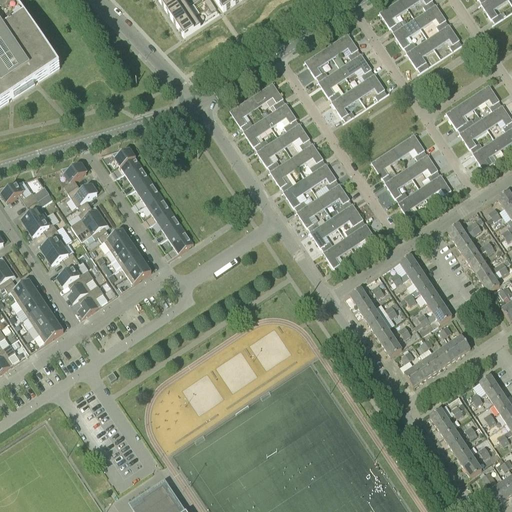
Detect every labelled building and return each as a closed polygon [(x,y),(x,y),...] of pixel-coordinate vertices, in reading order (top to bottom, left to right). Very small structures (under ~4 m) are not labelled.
[(12,0),(0,0),(0,110),(8,105),(60,71),(12,0)] [(163,0),(159,3),(165,12),(182,1),(184,0),(163,0)] [(214,0),(223,13),(232,7),(227,0),(214,0)] [(393,35),(402,28),(396,19),(408,10),(402,0),(379,15),(390,31),(391,30),(393,35)] [(426,13),(435,7),(432,3),(433,3),(431,0),(401,0),(402,0),(408,10),(419,3),(426,13)] [(495,26),(504,20),(501,15),(505,13),(501,7),(508,2),(506,0),(489,0),(481,5),(480,6),(491,22),(492,21),(495,26)] [(182,1),(165,12),(171,21),(188,10),(182,1)] [(437,35),(448,27),(446,23),(436,7),(435,7),(426,13),(414,21),(421,31),(433,23),(436,29),(434,30),(437,35)] [(188,10),(171,21),(177,30),(194,19),(188,10)] [(194,19),(177,30),(184,40),(200,28),(194,19)] [(407,55),(416,49),(409,39),(421,31),(414,21),(402,28),(393,35),(392,35),(403,51),(404,51),(407,55)] [(450,49),(453,54),(462,48),(459,43),(449,27),(448,27),(437,35),(427,41),(434,51),(449,41),(453,47),(450,49)] [(327,50),(333,60),(348,51),(351,56),(348,58),(351,63),(360,57),(358,53),(358,52),(348,36),(327,50)] [(420,75),(432,67),(429,63),(426,65),(422,59),(434,51),(427,41),(416,49),(407,55),(406,55),(416,71),(417,71),(420,75)] [(327,50),(305,64),(305,65),(315,81),(316,80),(319,84),(328,78),(325,74),(321,77),(317,71),(322,68),(333,60),(327,50)] [(351,63),(340,70),(347,80),(355,75),(362,84),(373,77),(371,73),(372,72),(361,56),(360,57),(351,63)] [(319,84),(318,84),(329,101),(329,100),(332,104),(344,96),(342,92),(335,96),(331,90),(347,80),(340,70),(328,78),(319,84)] [(371,93),(378,103),(387,97),(384,93),(385,92),(374,76),(373,77),(362,84),(354,89),(361,100),(371,93)] [(253,98),(260,109),(273,100),(276,106),(273,108),(276,112),(285,106),(283,102),(273,85),(253,98)] [(490,116),(501,108),(499,104),(500,103),(489,87),(468,101),(474,112),(486,104),(489,110),(487,112),(490,116)] [(346,125),(361,114),(358,110),(348,116),(345,110),(361,100),(354,89),(344,96),(332,104),(331,105),(342,121),(342,120),(346,125)] [(244,133),(253,127),(250,123),(247,125),(243,120),(260,109),(253,98),(230,114),(240,130),(241,129),(244,133)] [(460,135),(475,126),(472,122),(463,127),(459,122),(474,112),(468,101),(446,116),(456,132),(457,131),(460,135)] [(287,134),(299,126),(296,122),(297,122),(286,105),(285,106),(276,112),(265,119),(272,129),(283,122),(286,128),(284,130),(287,134)] [(506,134),(511,129),(511,122),(502,107),(501,108),(490,116),(481,122),(488,132),(502,122),(506,128),(503,130),(506,134)] [(257,154),(268,146),(266,143),(264,144),(263,143),(260,145),(256,140),(272,129),(265,119),(253,127),(244,133),(243,134),(254,150),(257,154)] [(473,156),(482,150),(480,145),(476,147),(473,142),(488,132),(481,122),(475,126),(460,135),(459,136),(470,152),(471,152),(473,156)] [(300,154),(312,146),(309,142),(310,142),(299,126),(287,134),(279,139),(285,150),(296,143),(300,148),(297,150),(300,154)] [(511,129),(506,134),(495,141),(502,152),(511,144),(511,129)] [(395,149),(402,160),(414,151),(418,157),(411,161),(414,166),(427,157),(424,153),(425,153),(414,137),(395,149)] [(270,174),(280,168),(277,163),(273,166),(270,160),(285,150),(279,139),(268,146),(257,154),(256,154),(267,170),(268,170),(270,174)] [(487,176),(498,169),(495,164),(490,168),(486,162),(502,152),(495,141),(482,150),(473,156),(472,156),(483,172),(484,172),(487,176)] [(313,174),(325,166),(323,162),(313,146),(312,146),(300,154),(293,159),(299,169),(310,163),(313,168),(310,170),(313,174)] [(385,185),(397,177),(390,167),(402,160),(395,149),(371,165),(382,181),(383,181),(385,185)] [(125,176),(139,166),(129,151),(112,157),(115,161),(114,162),(114,163),(115,162),(121,170),(120,171),(121,171),(125,176)] [(431,184),(440,178),(437,174),(438,173),(427,157),(414,166),(407,171),(413,181),(427,172),(431,177),(428,179),(431,184)] [(284,194),(293,188),(290,183),(287,186),(283,180),(299,169),(293,159),(280,168),(270,174),(280,190),(281,190),(284,194)] [(68,196),(78,189),(75,184),(86,176),(80,167),(81,167),(81,166),(61,173),(70,186),(64,191),(68,196)] [(135,192),(150,182),(139,166),(125,176),(135,192)] [(306,179),(312,190),(326,181),(330,186),(324,190),(326,193),(323,195),(324,196),(339,186),(336,183),(337,182),(326,166),(325,166),(313,174),(306,179)] [(397,203),(406,197),(405,195),(402,197),(398,191),(413,181),(407,171),(397,177),(385,185),(384,185),(395,201),(396,201),(397,203)] [(438,202),(441,206),(453,198),(450,194),(451,193),(441,177),(440,178),(431,184),(419,191),(426,202),(438,194),(441,199),(438,202)] [(297,214),(310,205),(307,201),(304,203),(300,198),(312,190),(306,179),(293,188),(284,194),(283,194),(294,210),(297,214)] [(146,208),(161,199),(150,182),(135,192),(146,208)] [(27,212),(38,205),(44,200),(40,195),(34,199),(32,196),(26,201),(17,187),(17,186),(0,191),(0,196),(7,207),(19,199),(27,212)] [(343,213),(352,207),(349,203),(350,202),(339,186),(324,196),(320,199),(327,209),(339,201),(343,206),(340,209),(343,213)] [(77,211),(87,205),(97,198),(91,188),(81,195),(78,189),(68,196),(77,211)] [(412,226),(421,220),(418,215),(415,217),(411,211),(426,202),(419,191),(418,189),(406,197),(397,203),(398,205),(408,222),(409,221),(412,226)] [(504,211),(511,206),(511,199),(508,194),(497,201),(504,211)] [(157,225),(172,215),(161,199),(146,208),(157,225)] [(310,234),(323,226),(321,223),(318,225),(317,224),(318,223),(314,218),(327,209),(320,199),(310,205),(297,214),(296,214),(307,231),(308,230),(310,234)] [(28,232),(47,219),(38,205),(27,212),(31,217),(22,223),(28,232)] [(78,236),(101,221),(96,213),(93,214),(87,205),(77,211),(81,216),(78,218),(81,223),(73,228),(78,236)] [(348,239),(365,227),(363,223),(363,222),(353,206),(352,207),(343,213),(332,220),(339,230),(349,223),(353,229),(345,234),(348,239)] [(49,218),(56,228),(67,221),(60,210),(49,218)] [(491,220),(498,216),(495,211),(488,216),(491,220)] [(168,241),(183,231),(172,215),(157,225),(168,241)] [(494,224),(494,225),(501,221),(498,216),(491,220),(492,221),(488,224),(490,227),(494,224)] [(46,240),(57,233),(47,219),(28,232),(34,241),(43,235),(46,240)] [(324,254),(333,248),(330,244),(327,246),(323,241),(339,230),(332,220),(323,226),(310,234),(310,235),(320,251),(321,250),(324,254)] [(104,245),(111,240),(104,231),(107,229),(101,221),(78,236),(83,244),(92,239),(95,243),(98,241),(102,247),(102,246),(104,245)] [(478,228),(475,224),(469,228),(472,233),(478,228)] [(363,243),(370,254),(379,247),(376,243),(377,242),(366,226),(365,227),(348,239),(344,241),(351,251),(363,243)] [(447,234),(454,244),(472,233),(469,228),(468,228),(462,232),(458,227),(447,234)] [(478,228),(472,233),(475,237),(481,233),(478,228)] [(194,247),(193,246),(183,231),(168,241),(179,257),(194,247)] [(504,240),(511,236),(508,232),(501,236),(504,240)] [(64,249),(67,248),(57,233),(46,240),(50,245),(41,252),(47,261),(64,249)] [(104,245),(110,253),(127,241),(122,233),(111,240),(104,245)] [(461,255),(472,247),(468,242),(475,237),(472,233),(454,244),(461,255)] [(110,253),(116,262),(133,250),(127,241),(110,253)] [(337,275),(346,269),(344,264),(340,266),(337,261),(351,251),(344,241),(333,248),(324,254),(323,255),(334,271),(334,270),(337,275)] [(485,253),(492,249),(489,244),(482,249),(485,253)] [(468,265),(479,258),(485,253),(482,249),(476,253),(472,247),(461,255),(468,265)] [(65,269),(76,262),(72,256),(70,258),(64,249),(47,261),(53,269),(62,263),(65,269)] [(492,249),(485,253),(488,258),(495,253),(492,249)] [(116,262),(121,270),(139,258),(133,250),(116,262)] [(89,268),(95,265),(88,254),(82,258),(89,268)] [(121,270),(127,279),(145,267),(139,258),(121,270)] [(406,276),(418,268),(411,258),(400,266),(406,276)] [(474,275),(486,268),(479,258),(468,265),(474,275)] [(83,278),(83,277),(77,269),(80,267),(76,262),(65,269),(69,274),(57,282),(64,291),(68,288),(83,278)] [(497,274),(505,269),(510,266),(507,262),(502,265),(501,263),(493,268),(495,270),(497,274)] [(132,288),(151,276),(151,275),(150,275),(145,267),(127,279),(133,287),(132,288)] [(99,268),(90,272),(94,278),(102,274),(99,268)] [(413,286),(424,279),(418,268),(406,276),(413,286)] [(481,285),(492,278),(497,274),(495,270),(489,273),(486,268),(474,275),(481,285)] [(508,274),(505,269),(497,274),(500,279),(508,274)] [(11,295),(17,291),(10,281),(13,279),(8,271),(0,276),(0,291),(1,293),(5,291),(9,297),(11,295)] [(91,294),(86,287),(93,282),(88,274),(83,277),(83,278),(68,288),(71,292),(71,293),(72,294),(72,293),(73,295),(69,298),(74,306),(78,303),(91,294)] [(499,288),(495,282),(500,279),(497,274),(492,278),(481,285),(488,296),(489,295),(499,288)] [(394,285),(400,281),(397,276),(390,280),(394,285)] [(413,301),(420,297),(431,289),(424,279),(413,286),(417,292),(410,296),(413,301)] [(397,290),(403,285),(400,281),(394,285),(397,290)] [(11,295),(16,304),(34,292),(28,283),(17,291),(11,295)] [(372,293),(375,297),(381,293),(378,288),(372,293)] [(101,309),(101,308),(101,309),(96,302),(103,297),(98,289),(91,294),(78,303),(81,307),(81,308),(82,309),(82,308),(83,310),(79,313),(83,320),(83,321),(101,309)] [(427,307),(438,299),(431,289),(420,297),(427,307)] [(503,293),(501,290),(497,293),(503,302),(507,299),(503,293)] [(507,299),(511,296),(507,290),(503,293),(507,299)] [(357,309),(368,301),(361,291),(350,298),(357,309)] [(16,304),(22,312),(40,300),(34,292),(16,304)] [(375,297),(377,302),(384,297),(381,293),(375,297)] [(407,305),(413,301),(410,296),(404,300),(406,305),(407,305)] [(375,311),(371,306),(377,302),(375,297),(368,301),(357,309),(364,319),(375,311)] [(430,312),(434,317),(445,309),(438,299),(427,307),(430,312)] [(510,325),(511,323),(511,307),(507,299),(503,302),(507,308),(501,312),(510,325)] [(22,312),(28,321),(45,309),(40,300),(22,312)] [(407,305),(410,310),(416,305),(413,301),(407,305)] [(388,317),(394,313),(398,310),(395,307),(392,309),(391,308),(385,313),(388,317)] [(28,321),(33,329),(51,317),(45,309),(28,321)] [(441,327),(450,321),(452,320),(445,309),(434,317),(437,321),(441,327)] [(370,329),(381,322),(375,311),(364,319),(370,329)] [(391,322),(397,317),(394,313),(388,317),(391,322)] [(417,320),(420,326),(427,321),(423,316),(417,320)] [(33,329),(39,338),(57,326),(51,317),(33,329)] [(429,326),(427,321),(420,326),(423,330),(429,326)] [(377,339),(388,332),(381,322),(370,329),(377,339)] [(57,326),(39,338),(45,346),(44,347),(63,334),(62,334),(57,326)] [(401,338),(408,334),(405,329),(398,333),(401,338)] [(448,339),(452,336),(447,330),(443,332),(448,339)] [(384,350),(395,342),(388,332),(377,339),(384,350)] [(443,342),(448,339),(443,332),(439,335),(443,342)] [(404,342),(411,338),(408,334),(401,338),(404,342)] [(452,345),(461,358),(470,352),(462,339),(452,345)] [(391,360),(398,355),(402,352),(395,342),(384,350),(391,360)] [(429,351),(433,348),(429,342),(425,345),(429,351)] [(424,354),(429,351),(425,345),(420,348),(424,354)] [(451,365),(461,358),(452,345),(442,351),(451,365)] [(0,376),(13,368),(13,367),(8,361),(16,356),(10,348),(3,352),(3,353),(0,355),(0,376)] [(442,371),(451,365),(442,351),(433,358),(442,371)] [(409,364),(414,361),(410,355),(409,355),(407,353),(403,355),(405,358),(409,364)] [(405,366),(409,364),(405,358),(401,360),(405,366)] [(432,377),(442,371),(433,358),(423,364),(432,377)] [(422,384),(432,377),(423,364),(414,370),(422,384)] [(413,390),(422,384),(414,370),(404,377),(413,390)] [(113,375),(107,379),(111,385),(117,381),(113,375)] [(486,396),(497,389),(490,378),(479,386),(486,396)] [(493,406),(504,399),(497,389),(486,396),(493,406)] [(473,405),(479,400),(477,396),(470,400),(473,405)] [(493,421),(500,416),(511,409),(504,399),(493,406),(496,412),(490,416),(493,421)] [(476,409),(483,405),(479,400),(473,405),(476,409)] [(454,417),(460,413),(457,409),(451,413),(454,417)] [(506,427),(511,423),(511,410),(511,409),(500,416),(506,427)] [(436,429),(447,422),(441,411),(429,419),(436,429)] [(457,422),(464,418),(460,413),(454,417),(457,422)] [(487,425),(493,421),(490,416),(483,420),(487,425)] [(487,425),(490,430),(496,425),(493,421),(487,425)] [(443,439),(454,432),(447,422),(436,429),(443,439)] [(511,423),(506,427),(510,432),(503,437),(507,441),(511,437),(511,423)] [(467,438),(474,434),(471,429),(464,433),(467,438)] [(450,450),(461,442),(454,432),(443,439),(450,450)] [(470,442),(477,438),(474,434),(467,438),(470,442)] [(500,446),(507,441),(503,437),(497,441),(500,446)] [(500,446),(503,450),(509,445),(507,441),(500,446)] [(457,460),(468,452),(461,442),(450,450),(457,460)] [(481,458),(487,454),(484,449),(478,454),(481,458)] [(463,470),(475,463),(468,452),(457,460),(463,470)] [(484,463),(490,458),(487,454),(481,458),(484,463)] [(470,480),(478,475),(481,473),(477,467),(484,463),(481,458),(475,463),(463,470),(470,480)] [(505,475),(508,472),(504,466),(500,468),(505,475)] [(490,485),(490,484),(494,482),(489,475),(485,478),(490,485)] [(490,485),(485,478),(481,481),(486,487),(490,485)] [(511,498),(511,497),(511,478),(503,485),(511,498)] [(498,488),(494,482),(490,484),(494,491),(502,504),(511,498),(503,485),(498,488)] [(178,511),(163,489),(142,503),(144,505),(134,511),(178,511)] [(493,511),(502,504),(494,491),(484,497),(493,511)]
